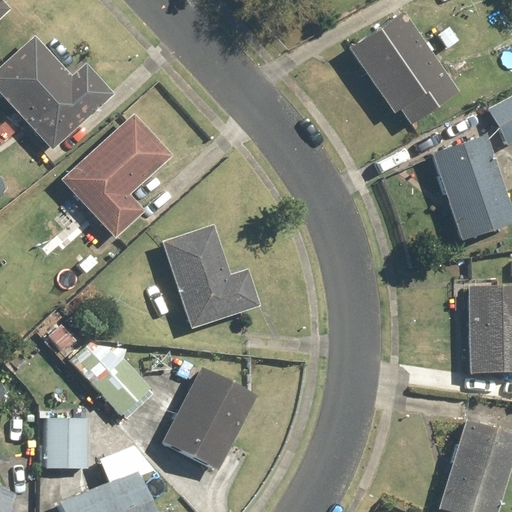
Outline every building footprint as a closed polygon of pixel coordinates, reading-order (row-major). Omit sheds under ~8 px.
[(455,92),(401,14),(355,45),(409,123),(455,92)] [(97,106),(114,92),(86,61),(69,75),(33,35),(0,64),(0,91),(52,148),(98,107),(97,106)] [(511,93),(488,106),(508,144),(511,141),(511,93)] [(144,211),(130,193),(173,154),(134,112),(63,176),(96,211),(114,234),(144,211)] [(0,143),(9,135),(0,124),(0,143)] [(435,154),(459,229),(510,213),(487,138),(435,154)] [(211,225),(160,240),(188,329),(262,306),(251,271),(227,278),(211,225)] [(511,284),(467,285),(468,374),(511,373),(511,284)] [(125,357),(96,383),(122,413),(151,386),(125,357)] [(201,368),(166,439),(221,466),(256,395),(201,368)] [(44,416),(44,460),(86,460),(86,416),(44,416)] [(511,434),(467,419),(438,504),(460,511),(497,511),(511,469),(511,434)] [(61,502),(64,511),(151,511),(137,473),(61,502)] [(0,481),(0,511),(10,511),(20,491),(0,481)]
